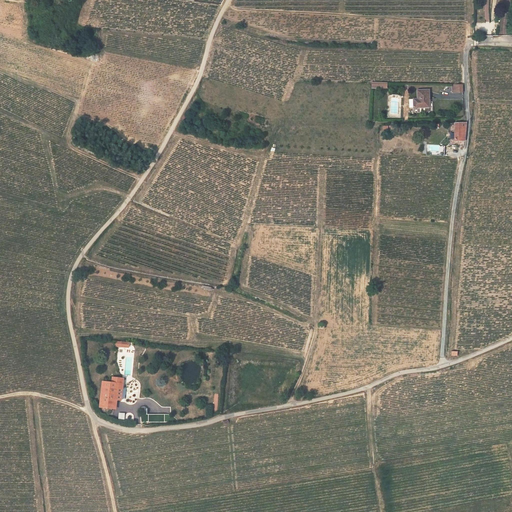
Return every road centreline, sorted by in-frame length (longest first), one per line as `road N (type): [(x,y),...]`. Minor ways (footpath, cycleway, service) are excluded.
road 1 (unclassified): [(511,338),(342,394),(208,422),(124,429),(90,412),(67,311),(71,276),(172,129),(228,0)]
road 2 (track): [(442,365),(465,147)]
road 3 (track): [(115,511),(90,412),(38,394),(0,397)]
road 4 (residential): [(465,147),(466,50),(480,41),(511,43)]
